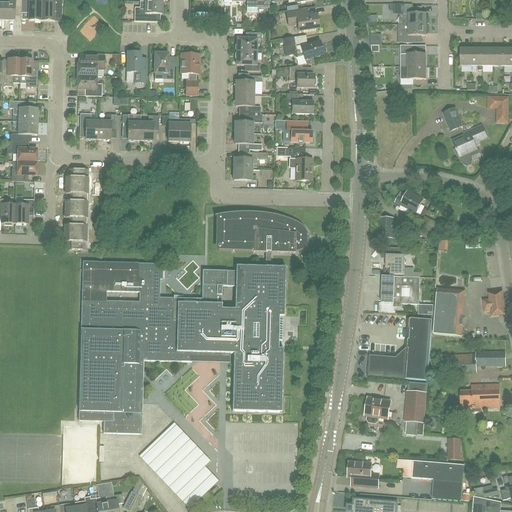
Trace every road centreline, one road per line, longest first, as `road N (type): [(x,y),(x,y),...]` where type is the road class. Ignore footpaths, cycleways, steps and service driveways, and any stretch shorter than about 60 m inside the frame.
road 1 (tertiary): [(323,478),(360,202)]
road 2 (tertiary): [(361,177),(346,0)]
road 3 (residential): [(360,202),(231,196),(218,184),(218,163)]
road 4 (residential): [(60,157),(56,46),(0,42)]
road 5 (residential): [(218,163),(221,44),(211,33),(184,31)]
road 6 (residential): [(218,163),(60,157)]
road 7 (residential): [(490,203),(422,177),(361,177)]
road 8 (unknown): [(320,200),(324,69)]
road 9 (residential): [(0,240),(47,239),(60,157)]
